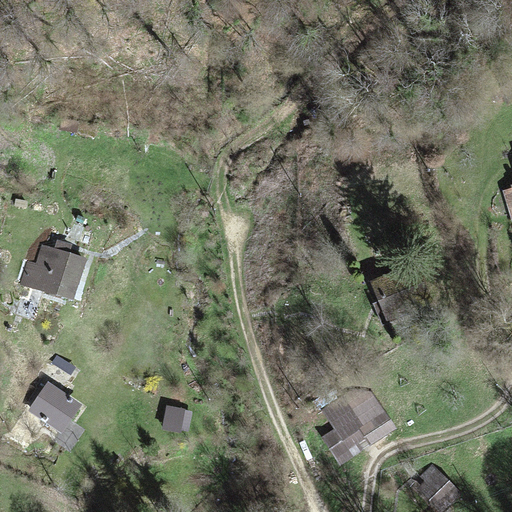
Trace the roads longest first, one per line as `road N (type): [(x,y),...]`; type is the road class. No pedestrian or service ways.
road 1 (track): [(397,0),(239,147),(225,175),(251,341),(320,511)]
road 2 (track): [(366,511),(382,454),(438,437)]
